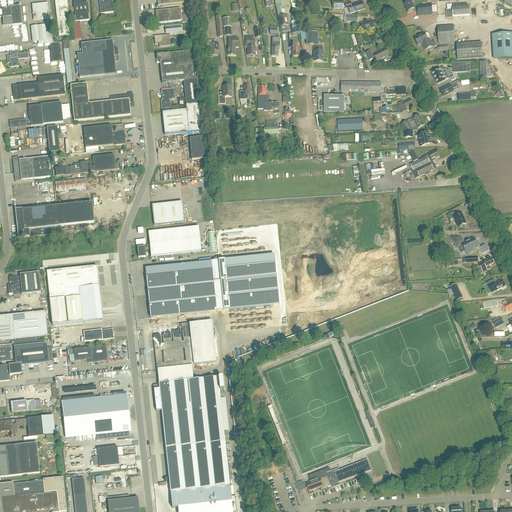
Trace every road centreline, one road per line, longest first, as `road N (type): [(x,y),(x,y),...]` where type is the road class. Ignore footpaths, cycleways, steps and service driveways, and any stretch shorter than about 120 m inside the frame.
road 1 (unclassified): [(149,511),(122,254),(151,161),(134,0)]
road 2 (unclassified): [(308,511),(493,496),(511,450)]
road 3 (tertiary): [(511,267),(415,73)]
road 4 (unclassified): [(415,73),(214,70)]
